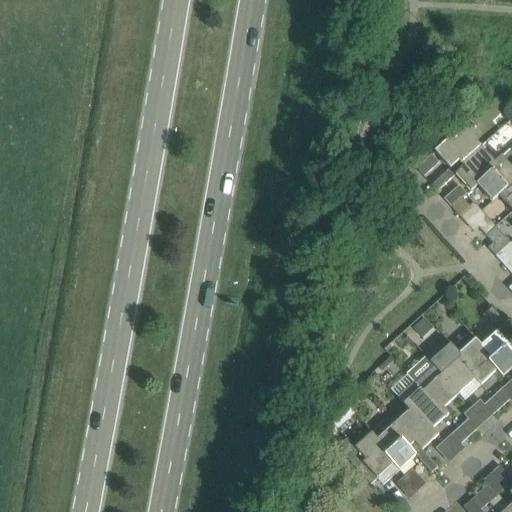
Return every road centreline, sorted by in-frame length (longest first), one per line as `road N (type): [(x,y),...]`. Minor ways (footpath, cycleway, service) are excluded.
road 1 (secondary): [(171,0),(75,511)]
road 2 (secondary): [(162,511),(255,0)]
road 3 (residential): [(511,315),(403,186)]
road 4 (residential): [(419,511),(511,425)]
